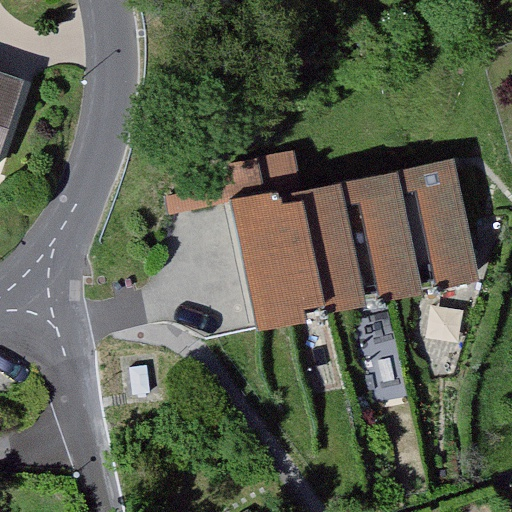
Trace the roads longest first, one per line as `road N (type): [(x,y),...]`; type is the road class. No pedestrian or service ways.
road 1 (residential): [(103,0),(112,68),(91,178),(67,230),(30,280)]
road 2 (residential): [(30,280),(102,511)]
